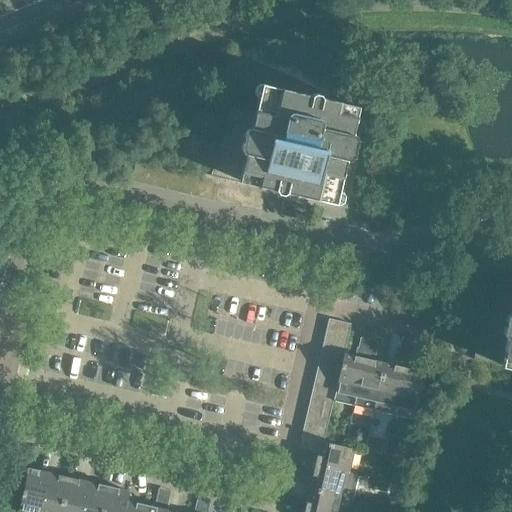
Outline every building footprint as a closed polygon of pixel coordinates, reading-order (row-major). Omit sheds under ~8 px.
[(227,106),(211,175),(219,177),(231,180),(242,183),(254,185),(266,188),(275,190),(277,193),(282,195),(285,192),(336,204),(346,159),(349,160),(349,159),(352,158),(354,151),(352,148),(352,147),(355,145),(356,139),(355,136),(355,135),(352,135),(358,107),(352,105),(328,99),(321,98),(319,95),(314,94),(311,95),(261,84),(255,112),(227,106)] [(143,184),(148,161),(137,158),(131,181),(143,184)] [(155,187),(160,163),(148,161),(143,184),(155,187)] [(166,190),(172,166),(160,163),(155,187),(166,190)] [(178,192),(184,169),(172,166),(166,190),(178,192)] [(190,195),(195,172),(184,169),(178,192),(190,195)] [(202,198),(207,174),(195,172),(190,195),(202,198)] [(219,177),(211,175),(207,174),(202,198),(214,201),(219,177)] [(225,203),(231,180),(219,177),(214,201),(225,203)] [(237,206),(242,183),(231,180),(225,203),(237,206)] [(249,209),(254,185),(242,183),(237,206),(249,209)] [(261,212),(266,188),(254,185),(249,209),(261,212)] [(511,295),(489,290),(473,360),(500,366),(511,368),(511,295)] [(328,319),(325,331),(347,336),(350,324),(328,319)] [(345,348),(347,336),(325,331),(323,343),(345,348)] [(353,406),(368,339),(360,337),(357,347),(358,348),(356,357),(343,354),(342,360),(339,372),(337,383),(334,395),(332,401),(353,406)] [(373,410),(384,363),(372,361),(374,352),(375,352),(377,341),(368,339),(353,406),(373,410)] [(342,360),(343,354),(345,348),(323,343),(320,355),(342,360)] [(393,415),(409,348),(399,346),(397,357),(398,357),(396,366),(384,363),(373,410),(393,415)] [(417,350),(409,348),(393,415),(414,420),(424,373),(412,370),(414,361),(415,361),(417,350)] [(339,372),(342,360),(320,355),(317,366),(339,372)] [(337,383),(339,372),(317,366),(315,378),(337,383)] [(334,395),(337,383),(315,378),(312,390),(334,395)] [(331,407),(332,401),(334,395),(312,390),(309,401),(331,407)] [(328,418),(331,407),(309,401),(306,413),(328,418)] [(326,430),(328,418),(306,413),(304,425),(326,430)] [(323,442),(326,430),(304,425),(301,437),(323,442)] [(360,451),(323,442),(301,437),(298,448),(308,451),(309,449),(318,452),(315,465),(348,473),(354,450),(360,452),(360,451)] [(367,440),(365,451),(375,453),(378,442),(367,440)] [(387,443),(384,455),(397,458),(400,446),(387,443)] [(358,475),(348,473),(315,465),(312,479),(302,477),(303,476),(292,474),(290,485),(352,499),(358,475)] [(22,511),(39,511),(49,471),(48,471),(48,473),(28,468),(18,511),(22,511)] [(60,511),(68,477),(49,473),(49,471),(39,511),(60,511)] [(81,511),(89,481),(88,481),(88,482),(68,477),(60,511),(81,511)] [(102,511),(108,487),(89,482),(89,481),(81,511),(102,511)] [(349,511),(352,499),(290,485),(288,495),(298,497),(298,496),(307,499),(304,511),(305,511),(349,511)] [(129,492),(108,487),(102,511),(124,511),(127,501),(129,492)] [(386,495),(384,505),(393,507),(396,498),(386,495)] [(144,511),(146,506),(127,501),(124,511),(144,511)]
